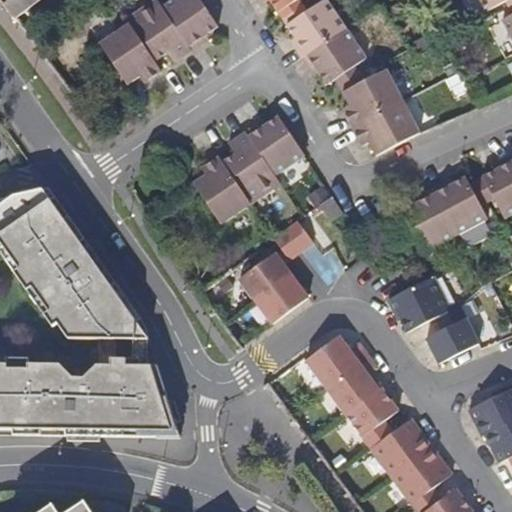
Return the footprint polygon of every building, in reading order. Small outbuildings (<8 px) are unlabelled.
[(0,0),(14,19),(39,0),(0,0)] [(0,0),(0,3),(13,20),(14,19),(0,0)] [(205,36),(210,43),(223,34),(200,0),(187,0),(166,14),(196,58),(207,50),(199,40),(205,36)] [(272,0),(279,11),(295,0),(272,0)] [(295,0),(279,11),(283,18),(304,4),(300,0),(295,0)] [(321,0),(307,10),(287,23),(296,37),(303,33),(307,39),(296,46),(303,57),(348,28),(328,0),(321,0)] [(507,0),(480,0),(486,11),(505,1),(507,0)] [(307,10),(304,4),(283,18),(287,23),(307,10)] [(196,58),(166,14),(160,5),(130,25),(133,30),(158,68),(171,59),(177,55),(184,66),(196,58)] [(511,13),(511,14),(502,19),(511,38),(511,13)] [(368,58),(348,28),(303,57),(311,69),(322,61),(326,66),(319,71),(328,85),(336,80),(356,66),(368,58)] [(153,86),(165,78),(158,68),(133,30),(104,50),(131,90),(141,83),(147,79),(153,86)] [(292,40),(296,46),(307,39),(303,33),(296,37),(292,40)] [(213,46),(210,43),(205,36),(199,40),(207,50),(213,46)] [(179,70),(184,66),(177,55),(171,59),(179,70)] [(314,74),(319,71),(326,66),(322,61),(311,69),(314,74)] [(336,80),(340,86),(362,74),(356,66),(336,80)] [(352,127),(404,100),(388,67),(365,79),(343,91),(349,102),(353,109),(345,113),(352,127)] [(365,79),(362,74),(340,86),(343,91),(365,79)] [(147,90),(153,86),(147,79),(141,83),(147,90)] [(367,135),(371,143),(377,154),(421,131),(404,100),(352,127),(359,139),(367,135)] [(342,106),(345,113),(353,109),(349,102),(342,106)] [(269,143),(262,132),(250,140),(279,183),(310,163),(284,123),(270,133),(274,139),(269,143)] [(267,129),(262,132),(269,143),(274,139),(270,133),(267,129)] [(363,147),(371,143),(367,135),(359,139),(363,147)] [(246,158),(240,162),(227,170),(255,211),(285,192),(279,183),(250,140),(239,147),(246,158)] [(233,151),(240,162),(246,158),(239,147),(233,151)] [(511,156),(500,162),(506,173),(499,176),(496,169),(482,177),(494,199),(503,217),(511,212),(511,156)] [(494,165),(496,169),(499,176),(506,173),(500,162),(494,165)] [(208,183),(198,190),(225,231),(255,211),(227,170),(223,163),(211,171),(216,178),(208,183)] [(203,176),(208,183),(216,178),(211,171),(203,176)] [(466,176),(451,184),(455,191),(449,194),(443,183),(431,189),(454,235),(487,217),(481,206),(469,183),(466,176)] [(475,180),(487,203),(494,199),(482,177),(475,180)] [(448,180),(443,183),(449,194),(455,191),(451,184),(448,180)] [(481,206),(487,203),(475,180),(469,183),(481,206)] [(67,341),(149,341),(113,287),(117,285),(61,206),(56,209),(50,200),(55,198),(47,189),(0,200),(0,230),(3,235),(0,237),(0,241),(10,258),(4,262),(27,291),(31,290),(49,312),(45,315),(53,329),(57,326),(67,341)] [(419,210),(415,203),(401,210),(423,252),(454,235),(431,189),(419,195),(425,206),(419,210)] [(413,198),(415,203),(419,210),(425,206),(419,195),(413,198)] [(332,196),(322,204),(333,220),(343,213),(332,196)] [(313,243),(297,221),(273,239),(280,249),(289,261),(313,243)] [(280,249),(275,254),(283,265),(289,261),(280,249)] [(275,254),(239,279),(255,302),(272,324),(307,298),(291,276),(283,265),(275,254)] [(438,362),(477,343),(458,304),(448,308),(432,274),(386,297),(396,319),(399,317),(405,330),(434,316),(440,328),(425,336),(438,362)] [(337,334),(303,359),(416,511),(468,511),(471,510),(454,487),(440,498),(431,486),(450,473),(429,444),(408,416),(390,430),(383,419),(397,409),(379,386),(377,388),(365,373),(375,366),(366,354),(358,342),(348,349),(337,334)] [(83,379),(73,379),(63,366),(29,366),(28,361),(0,359),(0,430),(12,430),(14,437),(184,438),(159,366),(142,367),(140,361),(112,360),(110,367),(97,367),(83,379)] [(511,385),(467,408),(480,435),(483,433),(497,461),(507,456),(511,465),(511,385)] [(90,511),(85,503),(70,511),(55,511),(54,511),(90,511)]
